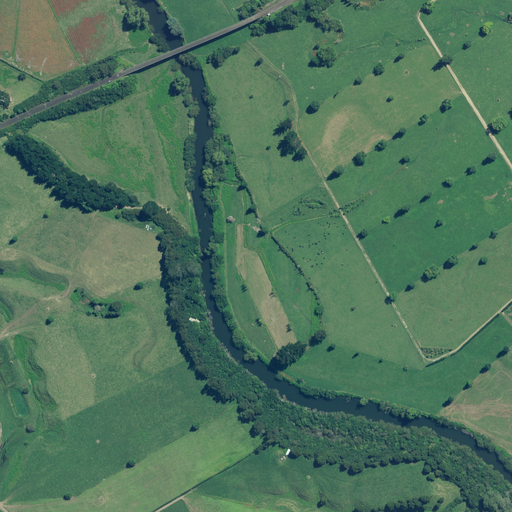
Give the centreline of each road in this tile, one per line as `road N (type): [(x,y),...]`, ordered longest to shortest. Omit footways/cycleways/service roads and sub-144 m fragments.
road 1 (track): [(511,296),(428,361),(323,179)]
road 2 (track): [(511,169),(417,18),(432,0)]
